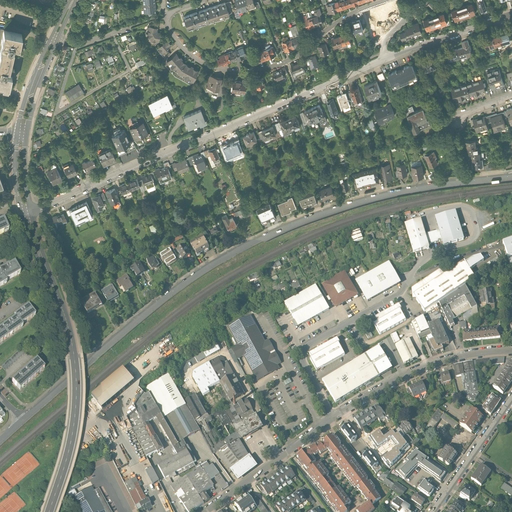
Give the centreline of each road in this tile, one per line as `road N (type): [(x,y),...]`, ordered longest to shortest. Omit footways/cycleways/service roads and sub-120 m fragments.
road 1 (residential): [(511,176),(376,197),(264,237),(169,294),(22,421)]
road 2 (residential): [(384,59),(29,211)]
road 3 (unclassified): [(332,418),(302,361),(304,347),(400,292),(421,261),(475,237),(464,207),(409,217)]
road 4 (residential): [(164,12),(193,56),(245,71),(284,61),(383,0)]
road 5 (secondary): [(63,316),(74,414),(49,511)]
road 6 (unclassified): [(332,418),(436,362),(511,351)]
road 7 (unclassified): [(203,511),(332,418)]
road 8 (secondary): [(70,0),(27,89),(17,132)]
road 9 (secondary): [(26,133),(75,0)]
road 10 (residential): [(511,399),(433,511)]
road 11 (residential): [(511,14),(384,59)]
